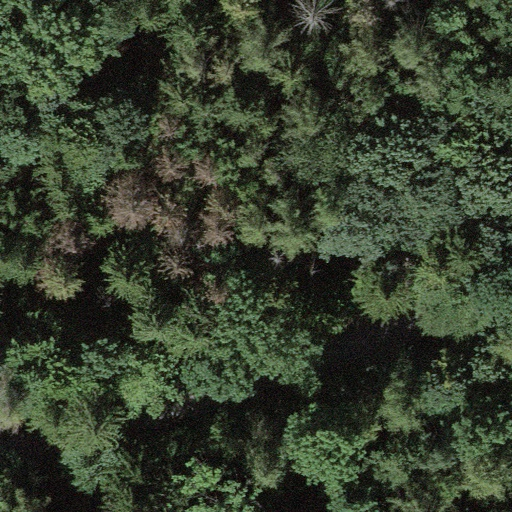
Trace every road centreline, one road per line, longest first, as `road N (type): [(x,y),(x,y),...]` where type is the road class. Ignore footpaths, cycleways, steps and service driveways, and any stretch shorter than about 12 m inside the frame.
road 1 (track): [(0,452),(168,407),(511,281)]
road 2 (track): [(511,409),(287,511)]
